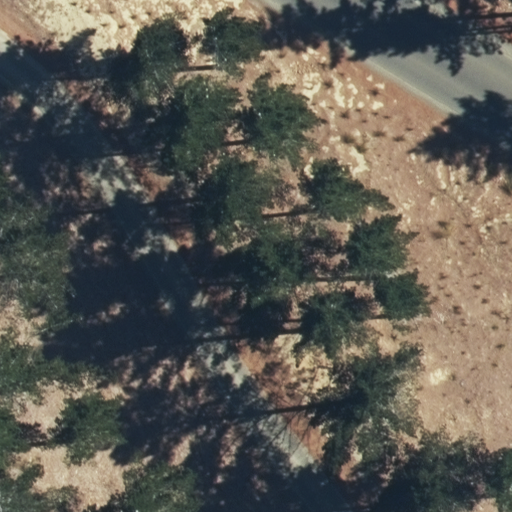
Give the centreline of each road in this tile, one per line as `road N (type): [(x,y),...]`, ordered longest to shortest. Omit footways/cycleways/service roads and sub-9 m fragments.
road 1 (unknown): [(290,511),(0,55)]
road 2 (unclassified): [(511,88),(367,0)]
